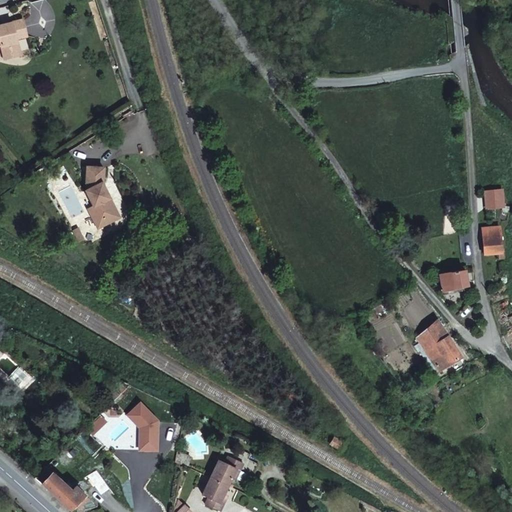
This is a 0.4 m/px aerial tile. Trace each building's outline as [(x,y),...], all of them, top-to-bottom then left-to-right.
[(0,49),(1,54),(18,50),(14,35),(13,33),(26,30),(23,18),(8,22),(8,25),(2,27),(1,23),(0,23),(0,49)] [(18,50),(1,54),(2,59),(19,55),(18,50)] [(113,171),(111,173),(123,185),(118,190),(129,202),(144,189),(126,167),(129,165),(126,160),(123,146),(106,149),(110,168),(113,171)] [(149,190),(129,165),(126,167),(144,189),(129,202),(130,205),(149,190)] [(485,204),(502,201),(499,185),(482,187),(485,204)] [(117,225),(121,222),(112,211),(108,215),(117,225)] [(481,222),(482,233),(501,230),(500,220),(481,222)] [(503,249),(501,230),(482,233),(485,251),(499,250),(500,258),(506,257),(505,249),(503,249)] [(448,267),(452,286),(468,284),(464,264),(448,267)] [(443,288),(452,286),(448,267),(439,268),(443,288)] [(444,331),(442,332),(434,320),(432,321),(416,338),(440,371),(446,368),(444,366),(460,355),(444,331)] [(96,401),(105,408),(127,386),(116,381),(96,401)] [(140,400),(125,414),(139,429),(138,453),(158,454),(160,421),(140,400)] [(220,508),(223,501),(219,499),(223,490),(230,473),(233,466),(237,468),(240,461),(224,454),(220,461),(216,460),(203,490),(208,492),(204,500),(220,508)] [(247,454),(240,470),(238,476),(249,481),(258,459),(247,454)] [(230,473),(238,476),(240,470),(237,468),(233,466),(230,473)] [(41,486),(69,511),(73,508),(83,497),(68,484),(61,491),(48,479),(41,486)] [(87,501),(83,497),(73,508),(77,511),(87,501)]
